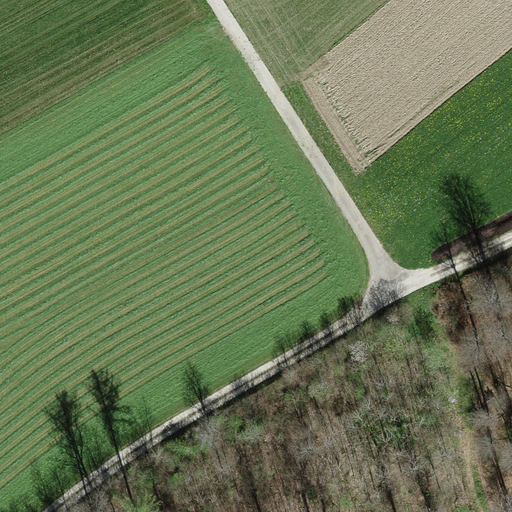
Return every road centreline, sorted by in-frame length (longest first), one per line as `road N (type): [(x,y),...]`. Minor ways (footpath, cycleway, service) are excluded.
road 1 (track): [(42,511),(511,229)]
road 2 (track): [(201,0),(390,298)]
